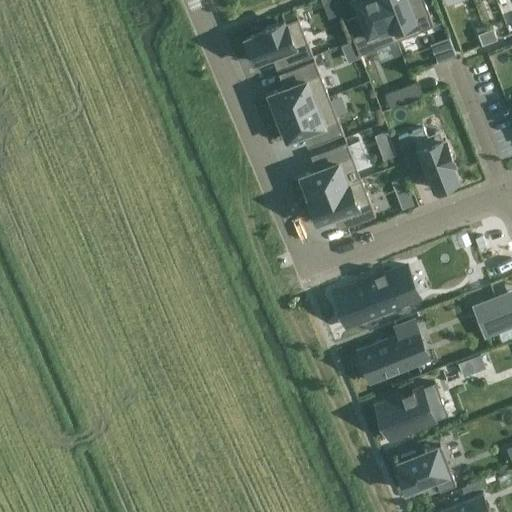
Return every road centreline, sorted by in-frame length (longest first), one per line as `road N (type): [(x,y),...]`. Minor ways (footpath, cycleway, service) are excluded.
road 1 (residential): [(193,0),(307,271)]
road 2 (residential): [(505,193),(307,271)]
road 3 (residential): [(459,74),(505,193)]
